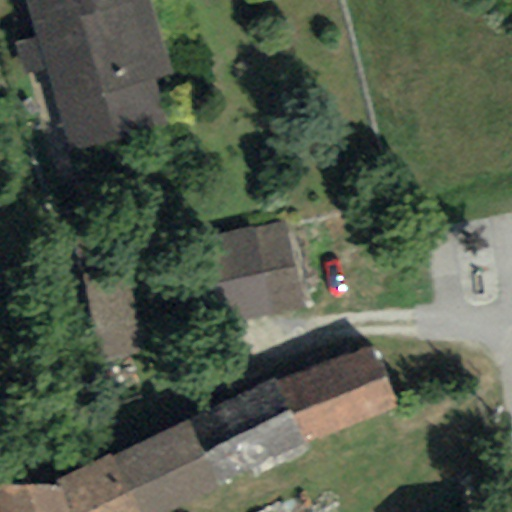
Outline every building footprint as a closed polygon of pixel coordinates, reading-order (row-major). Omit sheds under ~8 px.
[(20,0),(68,154),(169,123),(154,76),(170,71),(148,0),(20,0)] [(281,219),(208,238),(230,325),(303,306),(281,219)] [(97,267),(102,347),(140,345),(135,265),(97,267)] [(57,477),(0,477),(0,511),(149,511),(309,435),(399,399),(367,342),(277,381),(272,372),(116,451),(110,445),(57,477)] [(489,511),(485,503),(466,511),(489,511)]
